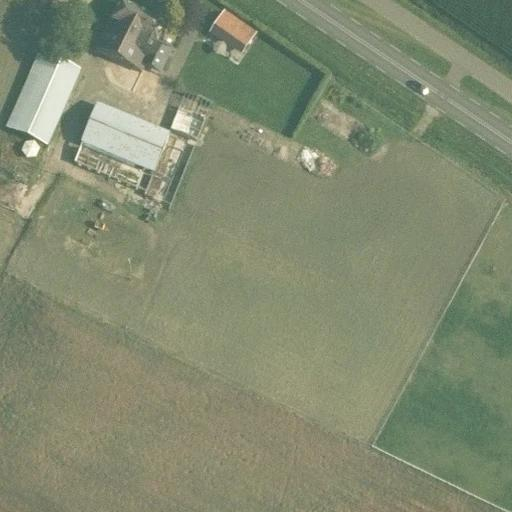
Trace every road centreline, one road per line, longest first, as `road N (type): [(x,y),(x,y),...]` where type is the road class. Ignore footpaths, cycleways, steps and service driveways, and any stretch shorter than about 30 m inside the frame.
road 1 (primary): [(511,144),(296,0)]
road 2 (unclassified): [(511,92),(375,0)]
